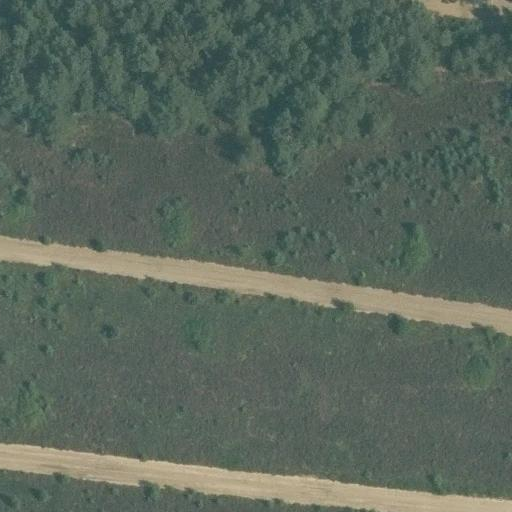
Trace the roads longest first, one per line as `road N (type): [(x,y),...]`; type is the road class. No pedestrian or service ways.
road 1 (track): [(0,253),(511,332)]
road 2 (track): [(485,511),(0,456)]
road 3 (track): [(178,0),(511,20)]
